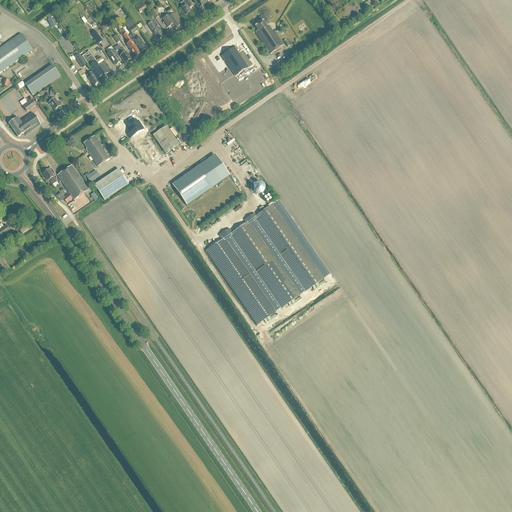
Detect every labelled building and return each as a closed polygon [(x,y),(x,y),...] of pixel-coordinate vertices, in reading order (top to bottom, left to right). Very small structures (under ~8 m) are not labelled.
[(180,9),(185,17),(190,13),(188,10),(193,6),(188,0),(185,0),(181,4),(183,7),(180,9)] [(32,6),(35,10),(43,4),(40,1),(32,6)] [(137,9),(140,13),(147,9),(143,4),(137,9)] [(151,12),(156,19),(159,17),(155,10),(151,12)] [(175,26),(176,29),(181,26),(180,24),(181,23),(175,14),(170,17),(168,15),(162,19),(168,28),(171,26),(173,27),(175,26)] [(51,16),(47,18),(48,21),(47,21),(50,27),(56,25),(53,18),(52,19),(51,16)] [(259,23),(259,24),(255,27),(258,32),(256,33),(270,55),(283,46),(273,31),(272,31),(268,26),(267,27),(263,21),(262,22),(261,22),(259,23)] [(131,22),(125,26),(132,35),(133,34),(137,31),(131,22)] [(296,25),(299,31),(305,27),(301,22),(296,25)] [(163,35),(158,27),(156,28),(152,23),(148,26),(155,37),(156,36),(159,40),(163,37),(162,36),(163,35)] [(92,34),(98,44),(103,41),(96,31),(92,34)] [(127,45),(135,57),(140,54),(131,41),(126,34),(123,36),(128,44),(127,45)] [(132,35),(129,37),(133,42),(141,53),(146,49),(141,42),(141,41),(139,37),(136,39),(133,34),(132,35)] [(21,35),(0,49),(0,73),(32,51),(21,35)] [(114,49),(116,52),(118,51),(121,56),(120,56),(125,64),(131,60),(128,56),(128,55),(126,52),(125,53),(122,48),(121,49),(118,45),(114,49)] [(111,59),(115,66),(120,62),(118,59),(119,59),(113,51),(108,54),(111,59)] [(224,60),(235,76),(248,68),(237,52),(224,60)] [(79,54),(74,57),(82,68),(87,65),(79,54)] [(105,72),(106,74),(111,71),(104,61),(98,65),(96,63),(96,62),(93,57),(86,62),(91,70),(97,79),(104,74),(104,73),(105,72)] [(60,77),(53,66),(25,85),(32,96),(60,77)] [(91,81),(94,86),(98,84),(96,81),(97,81),(93,75),(93,76),(91,73),(88,75),(90,77),(88,79),(90,81),(91,81)] [(49,103),(55,111),(60,107),(55,99),(55,100),(53,98),(58,95),(54,89),(51,92),(52,94),(50,95),(50,97),(48,99),(50,102),(49,103)] [(36,106),(32,99),(22,106),(27,112),(36,106)] [(9,124),(18,138),(24,134),(26,135),(41,125),(33,114),(24,120),(25,120),(20,123),(17,118),(9,124)] [(136,122),(127,128),(132,134),(128,137),(148,166),(162,157),(150,139),(147,135),(142,127),(141,128),(136,122)] [(165,155),(179,145),(166,127),(153,136),(165,155)] [(95,137),(84,144),(87,150),(86,150),(89,155),(98,167),(98,168),(114,157),(112,154),(111,155),(104,145),(102,146),(95,137)] [(172,186),(185,205),(186,206),(187,206),(221,182),(229,176),(215,156),(207,161),(172,186)] [(57,176),(74,201),(88,191),(71,166),(57,176)] [(118,169),(94,186),(104,201),(129,184),(118,169)] [(49,180),(52,185),(56,182),(53,177),(48,170),(46,172),(46,171),(43,173),(44,174),(43,174),(46,178),(47,180),(48,181),(49,180)] [(96,171),(86,177),(90,183),(99,177),(96,171)] [(167,191),(173,200),(175,198),(169,189),(167,191)] [(57,197),(62,202),(64,201),(67,204),(72,200),(69,196),(65,199),(61,194),(57,197)] [(229,229),(219,236),(222,240),(205,251),(257,326),(275,313),(225,240),(231,236),(281,309),(299,296),(249,224),(255,220),(305,292),(324,279),(272,205),(256,216),(254,214),(244,221),(246,223),(232,233),(229,229)] [(18,229),(21,234),(29,230),(25,224),(18,229)] [(0,234),(3,238),(11,233),(10,232),(12,231),(10,228),(8,230),(6,226),(0,229),(0,234)]
